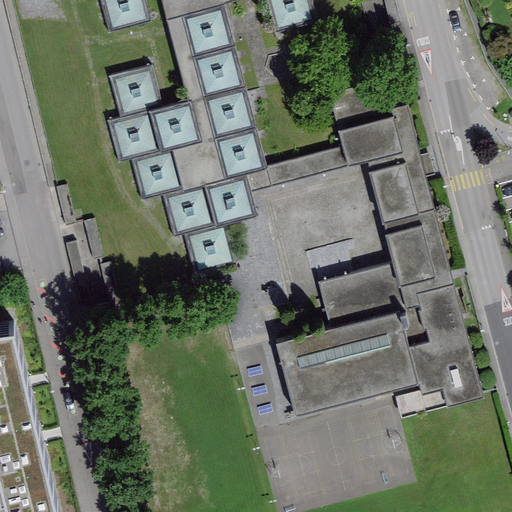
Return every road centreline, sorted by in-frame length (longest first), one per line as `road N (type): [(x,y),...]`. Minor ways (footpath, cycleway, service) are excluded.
road 1 (residential): [(105,511),(0,72)]
road 2 (residential): [(511,345),(443,90)]
